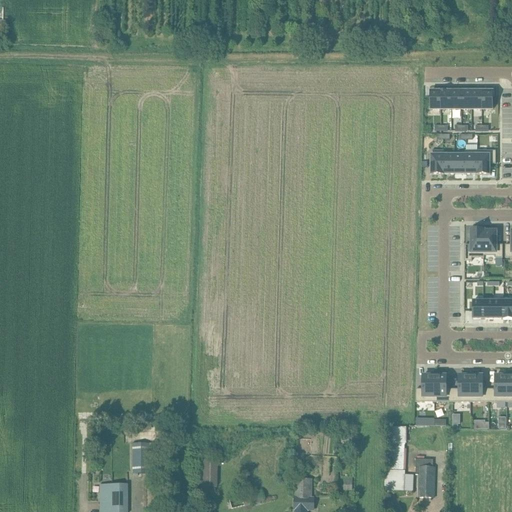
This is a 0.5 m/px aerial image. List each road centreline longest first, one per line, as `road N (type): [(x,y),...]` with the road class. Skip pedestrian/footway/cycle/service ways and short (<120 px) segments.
road 1 (track): [(0,54),(429,60),(435,73)]
road 2 (residential): [(443,212),(445,335)]
